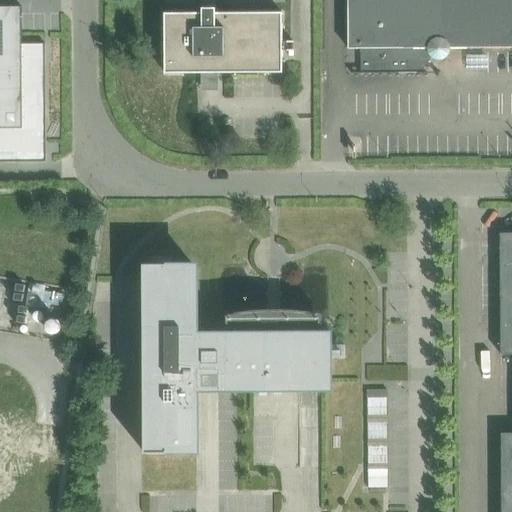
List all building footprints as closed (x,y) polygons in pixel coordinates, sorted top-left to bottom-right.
[(511,0),(348,0),(349,49),(361,49),(361,73),(352,73),(352,74),(439,73),(439,72),(424,72),(424,69),(423,69),(432,58),(437,60),(442,60),(446,58),(450,54),(456,48),(467,49),(467,48),(511,47),(511,0)] [(0,162),(46,162),(45,44),(22,44),(22,7),(0,7),(0,162)] [(283,73),(283,13),(165,14),(165,74),(203,73),(204,81),(216,81),(216,73),(283,73)] [(511,233),(500,234),(501,355),(511,354),(511,233)] [(167,265),(144,265),(147,453),(170,453),(170,450),(198,450),(197,371),(228,370),(228,387),(329,388),(329,343),(329,335),(322,335),(322,314),(306,312),(290,310),(274,310),(258,310),(242,312),(227,314),(227,336),(196,336),(195,267),(167,268),(167,265)] [(390,390),(371,390),(369,487),(389,487),(390,390)] [(511,511),(511,433),(502,433),(502,511),(511,511)]
